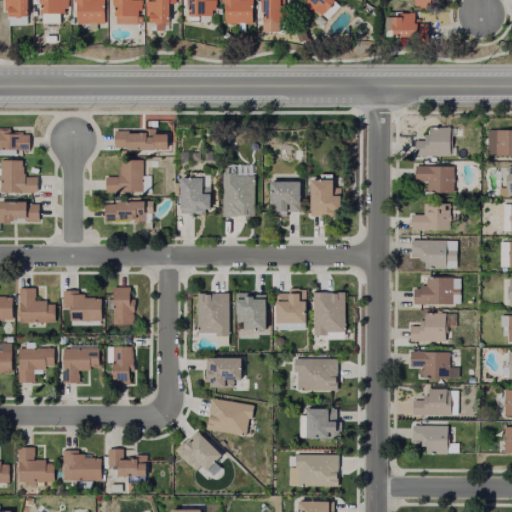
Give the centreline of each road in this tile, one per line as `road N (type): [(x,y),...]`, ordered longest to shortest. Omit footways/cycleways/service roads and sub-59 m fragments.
road 1 (tertiary): [(0,85),(511,83)]
road 2 (residential): [(374,511),(377,84)]
road 3 (residential): [(167,258),(376,256)]
road 4 (residential): [(0,416),(167,415)]
road 5 (residential): [(0,257),(167,258)]
road 6 (residential): [(167,258),(167,415)]
road 7 (residential): [(375,487),(511,487)]
road 8 (residential): [(74,258),(72,136)]
